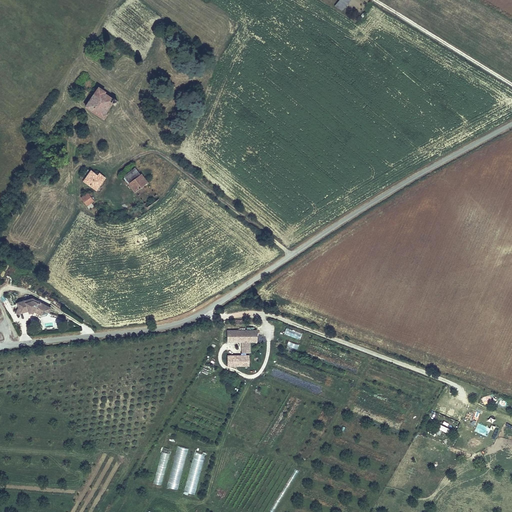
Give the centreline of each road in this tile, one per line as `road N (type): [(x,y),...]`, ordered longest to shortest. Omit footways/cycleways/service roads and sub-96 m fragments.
road 1 (tertiary): [(291,254),(188,320),(0,348)]
road 2 (tertiary): [(511,122),(291,254)]
road 3 (residential): [(291,254),(155,152),(120,167),(104,188)]
